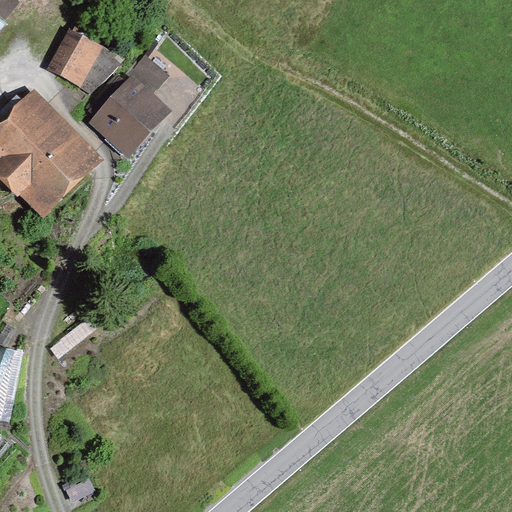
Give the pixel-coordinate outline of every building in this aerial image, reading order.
[(6,0),(0,0),(0,17),(3,20),(15,6),(6,0)] [(58,73),(92,92),(118,64),(100,49),(78,37),(58,73)] [(143,58),(133,71),(157,90),(167,78),(143,58)] [(128,94),(132,89),(122,79),(90,113),(113,133),(105,142),(120,155),(154,119),(128,94)] [(0,177),(17,195),(25,187),(49,211),(92,168),(69,144),(64,148),(22,105),(0,127),(0,177)] [(0,417),(15,418),(21,349),(0,347),(0,417)]
